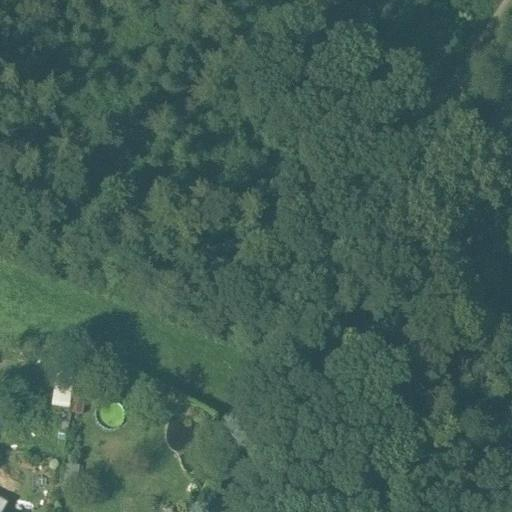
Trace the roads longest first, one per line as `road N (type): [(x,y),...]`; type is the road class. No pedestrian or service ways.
road 1 (track): [(0,195),(260,280),(299,268),(453,107)]
road 2 (track): [(159,0),(453,107)]
